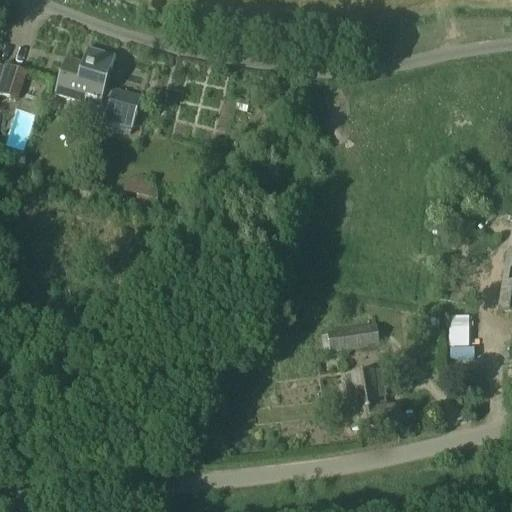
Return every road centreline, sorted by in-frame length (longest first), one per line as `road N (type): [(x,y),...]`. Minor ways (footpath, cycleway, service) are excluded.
road 1 (unclassified): [(0,501),(291,472),(511,428)]
road 2 (unclassified): [(511,45),(359,73),(306,71),(197,55),(26,0)]
